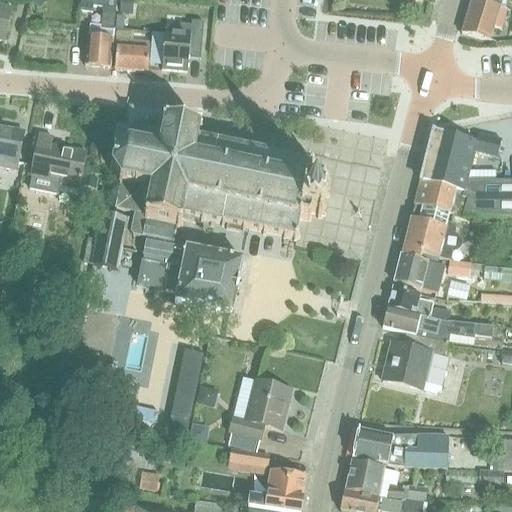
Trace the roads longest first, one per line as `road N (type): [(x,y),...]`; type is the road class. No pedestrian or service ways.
road 1 (tertiary): [(321,511),(433,76)]
road 2 (residential): [(239,100),(0,83)]
road 3 (residential): [(384,60),(371,106),(352,115),(239,100)]
